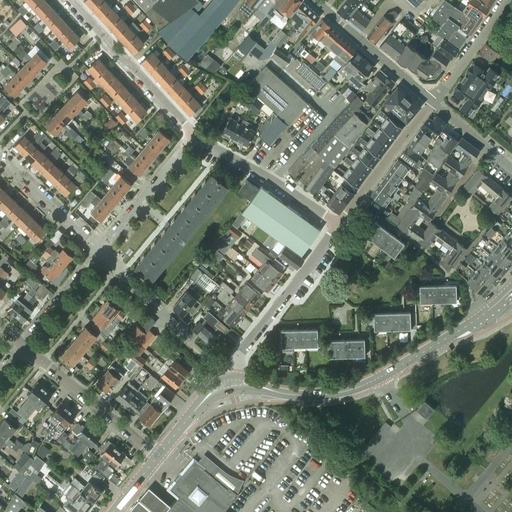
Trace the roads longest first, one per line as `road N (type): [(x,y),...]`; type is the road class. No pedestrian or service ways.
road 1 (tertiary): [(232,383),(280,395),(359,389),(511,298)]
road 2 (residential): [(232,383),(255,337),(338,227)]
road 3 (residential): [(192,135),(70,0)]
road 4 (residential): [(157,457),(18,346)]
road 5 (residential): [(338,227),(192,135)]
road 6 (residential): [(432,102),(338,227)]
road 7 (residential): [(432,102),(314,0)]
road 8 (residential): [(96,250),(192,135)]
road 9 (residential): [(96,250),(0,159)]
road 10 (residential): [(185,340),(96,250)]
road 11 (residential): [(432,102),(505,0)]
road 12 (residential): [(18,346),(96,250)]
